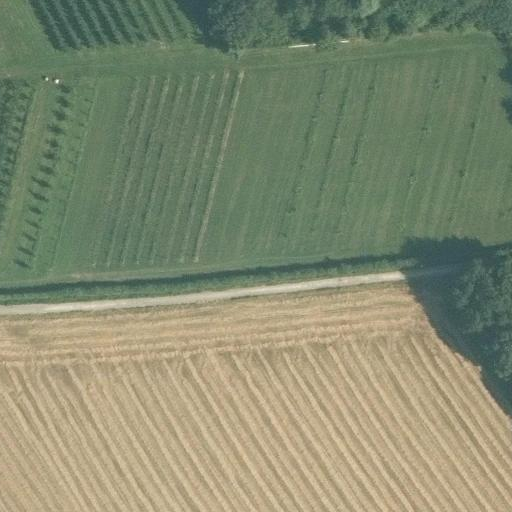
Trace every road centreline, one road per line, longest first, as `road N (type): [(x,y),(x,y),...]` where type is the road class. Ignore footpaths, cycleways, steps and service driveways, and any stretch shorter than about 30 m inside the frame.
road 1 (track): [(0,314),(174,305),(511,266)]
road 2 (track): [(439,274),(443,292),(511,390)]
